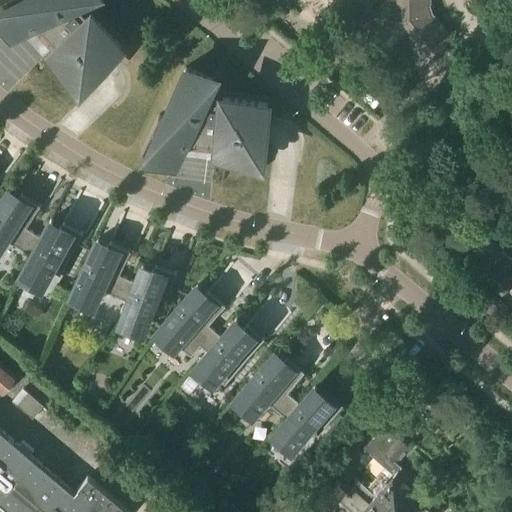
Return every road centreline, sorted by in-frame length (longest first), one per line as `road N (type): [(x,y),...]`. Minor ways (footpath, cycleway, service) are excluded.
road 1 (residential): [(358,249),(150,193),(0,102)]
road 2 (residential): [(358,249),(374,193),(371,160),(185,0)]
road 3 (residential): [(511,377),(358,249)]
